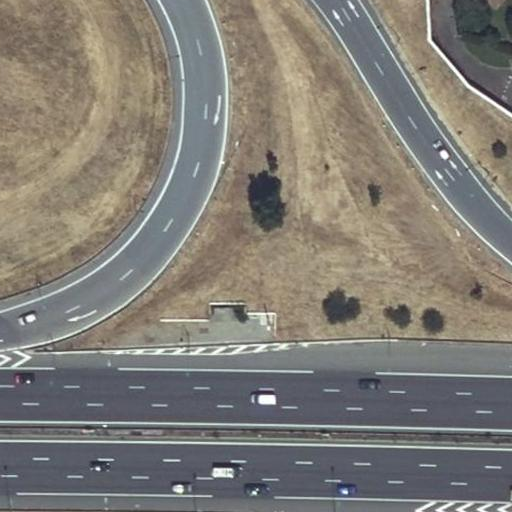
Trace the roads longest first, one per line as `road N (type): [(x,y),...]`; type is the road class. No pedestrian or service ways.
road 1 (motorway): [(511,406),(0,396)]
road 2 (motorway): [(0,469),(511,477)]
road 3 (motorway): [(183,0),(200,46),(205,107),(196,165),(174,212),(157,239),(96,295),(0,332)]
road 4 (motorway): [(511,243),(421,135),(337,0)]
